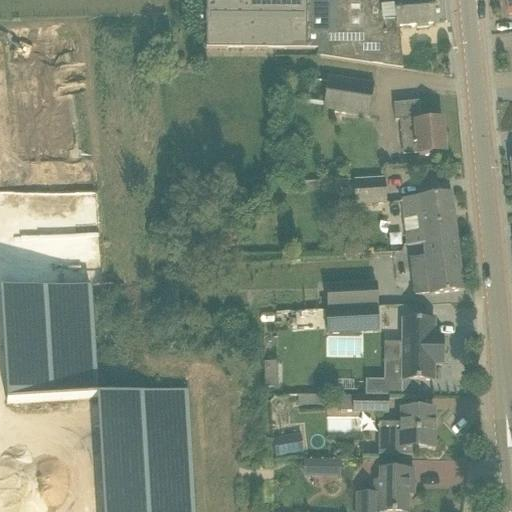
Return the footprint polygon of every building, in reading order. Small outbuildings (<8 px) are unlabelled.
[(306,33),(306,0),(206,0),(206,49),(317,50),(317,57),(402,70),(399,27),(384,28),(382,3),(381,0),(328,0),(329,33),(306,33)] [(396,2),(382,3),(384,28),(399,27),(416,26),(417,30),(428,29),(428,25),(433,24),(430,0),(407,0),(396,1),(396,2)] [(328,77),(323,111),(369,118),(374,84),(328,77)] [(444,153),(441,122),(421,124),(419,102),(393,104),(395,121),(399,121),(401,142),(418,147),(418,155),(444,153)] [(384,179),(352,181),(354,207),(386,205),(384,179)] [(402,201),(407,244),(457,238),(451,195),(402,201)] [(211,223),(212,248),(237,247),(236,238),(244,237),(244,222),(211,223)] [(463,291),(457,238),(407,244),(407,247),(423,246),(425,258),(409,260),(414,297),(430,295),(430,296),(463,291)] [(0,401),(86,398),(90,511),(193,511),(189,391),(97,395),(92,284),(0,287),(0,401)] [(379,285),(359,286),(327,288),(328,310),(380,307),(379,285)] [(380,323),(379,308),(353,310),(331,311),(332,327),(332,338),(363,337),(363,324),(380,323)] [(434,338),(434,322),(402,321),(402,361),(399,361),(399,377),(402,377),(402,381),(434,382),(434,366),(442,366),(442,338),(434,338)] [(277,389),(277,376),(264,376),(264,389),(277,389)] [(352,397),(352,414),(387,414),(388,397),(352,397)] [(433,450),(434,411),(402,411),(401,434),(378,434),(378,456),(412,456),(412,450),(433,450)] [(314,479),(314,461),(304,461),(303,479),(314,479)] [(407,511),(408,489),(413,489),(413,471),(380,471),(380,483),(374,483),(374,495),(355,495),(354,511),(407,511)]
